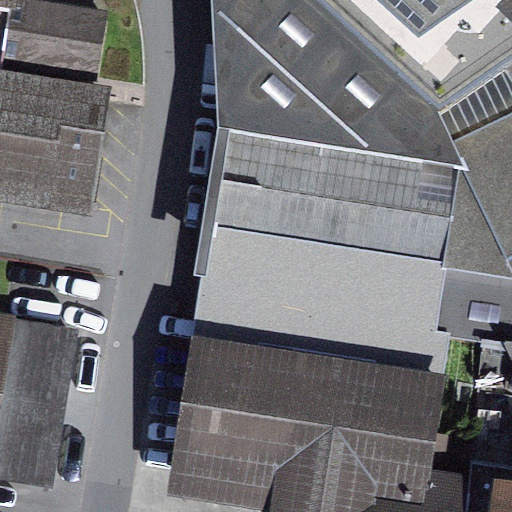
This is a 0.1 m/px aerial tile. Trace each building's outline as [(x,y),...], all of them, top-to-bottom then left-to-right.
[(334,0),(229,0),(239,134),(481,170),(468,113),(334,0)] [(511,0),(334,0),(468,113),(511,82),(511,0)] [(113,108),(0,89),(0,211),(93,227),(113,108)] [(381,260),(466,273),(481,170),(239,134),(208,342),(365,365),(381,260)] [(0,493),(29,342),(0,336),(0,493)] [(475,511),(479,483),(448,478),(463,380),(365,365),(208,342),(185,490),(329,511),(475,511)]
